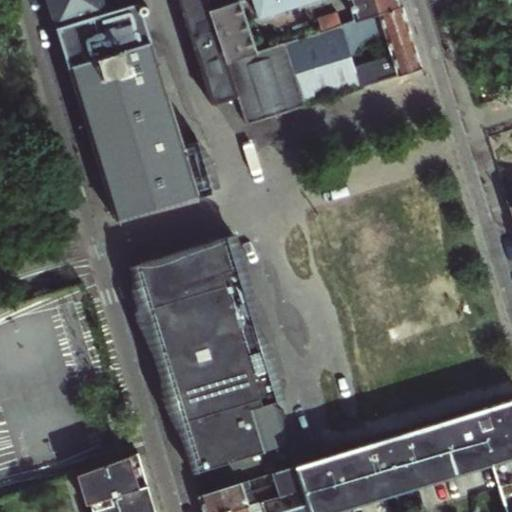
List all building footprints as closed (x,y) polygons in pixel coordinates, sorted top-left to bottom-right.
[(47,0),(115,221),(198,195),(153,49),(144,18),(147,16),(148,14),(148,12),(147,8),(145,6),(143,5),(140,6),(139,5),(111,10),(108,0),(47,0)] [(178,0),(195,54),(196,54),(207,91),(206,92),(210,106),(211,105),(212,106),(216,105),(216,104),(232,99),(232,100),(237,98),(246,126),(288,112),(303,107),(284,45),(256,54),(226,64),(209,13),(205,0),(178,0)] [(205,0),(209,13),(240,3),(249,0),(205,0)] [(254,0),(261,19),(285,11),(281,0),(254,0)] [(281,0),(285,11),(307,4),(305,0),(281,0)] [(379,15),(402,7),(400,0),(348,0),(356,22),(379,15)] [(209,13),(226,64),(256,54),(240,3),(209,13)] [(409,72),(421,67),(413,41),(402,7),(379,15),(392,58),(374,64),(379,82),(409,72)] [(319,19),(323,32),(341,27),(342,26),(338,13),(319,19)] [(323,32),(284,45),(303,107),(360,88),(341,27),(323,32)] [(63,225),(46,230),(49,238),(49,240),(66,235),(63,225)] [(134,263),(128,265),(154,350),(185,449),(224,437),(231,461),(236,460),(266,450),(285,444),(284,440),(289,439),(280,409),(268,413),(265,402),(277,399),(227,235),(134,263)] [(511,511),(511,397),(334,453),(295,465),(302,487),(309,511),(351,511),(494,467),(504,499),(507,511),(511,511)] [(224,437),(185,449),(192,473),(231,461),(224,437)] [(231,461),(192,473),(199,495),(242,482),(273,472),(295,465),(293,461),(290,462),(285,444),(266,450),(236,460),(231,461)] [(155,511),(137,453),(74,477),(84,511),(155,511)] [(270,490),(272,497),(302,487),(295,465),(273,472),(278,488),(270,490)] [(203,508),(203,511),(223,511),(248,504),(242,482),(199,495),(203,508)] [(309,511),(302,487),(272,497),(262,500),(265,511),(309,511)] [(507,511),(504,499),(497,502),(500,511),(507,511)] [(265,511),(262,500),(248,504),(223,511),(265,511)]
